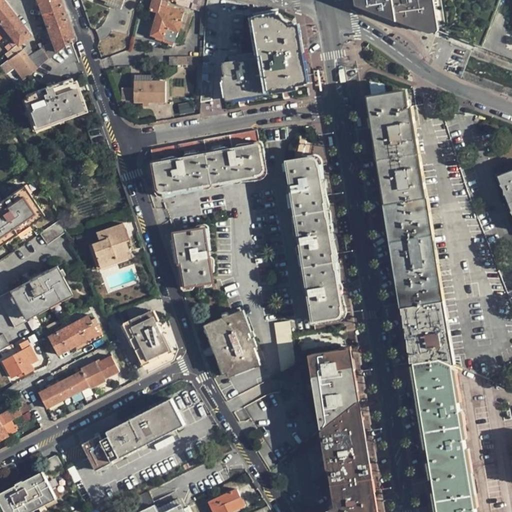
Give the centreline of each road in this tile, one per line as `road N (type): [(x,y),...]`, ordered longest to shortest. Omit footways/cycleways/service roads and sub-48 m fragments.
road 1 (secondary): [(340,102),(405,511)]
road 2 (residential): [(196,359),(120,143)]
road 3 (residential): [(340,102),(120,143)]
road 4 (residential): [(0,459),(196,359)]
road 5 (residential): [(287,511),(196,359)]
road 6 (residential): [(462,90),(464,118),(511,247)]
road 7 (residential): [(324,11),(462,90)]
road 8 (residential): [(120,143),(69,0)]
